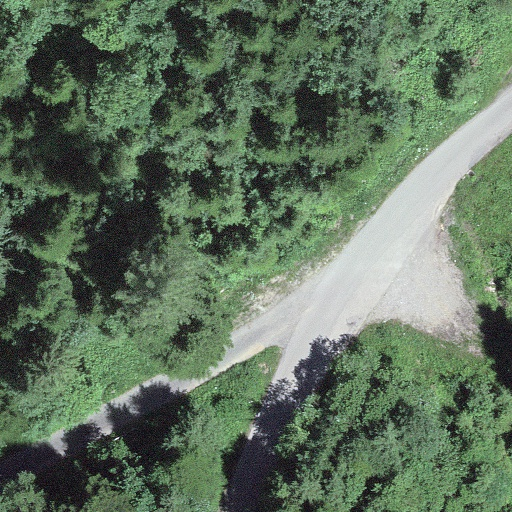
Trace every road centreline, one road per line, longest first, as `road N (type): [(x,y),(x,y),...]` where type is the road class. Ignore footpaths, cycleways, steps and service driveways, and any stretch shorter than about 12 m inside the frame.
road 1 (unclassified): [(242,511),(282,398),(349,280),(393,217),(511,105)]
road 2 (track): [(349,280),(0,475)]
